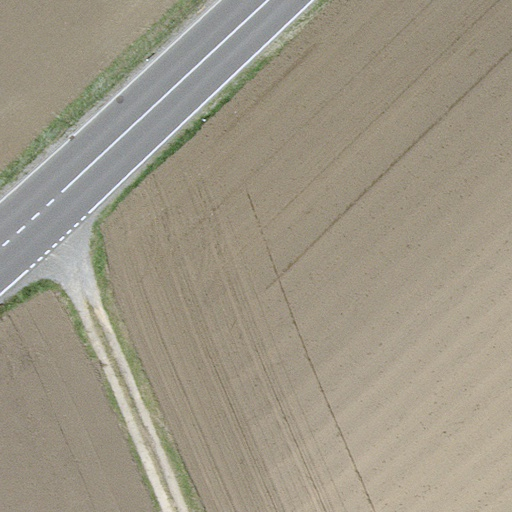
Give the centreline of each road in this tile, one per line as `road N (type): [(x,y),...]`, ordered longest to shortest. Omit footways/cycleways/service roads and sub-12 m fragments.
road 1 (secondary): [(0,249),(270,0)]
road 2 (track): [(168,511),(41,214)]
